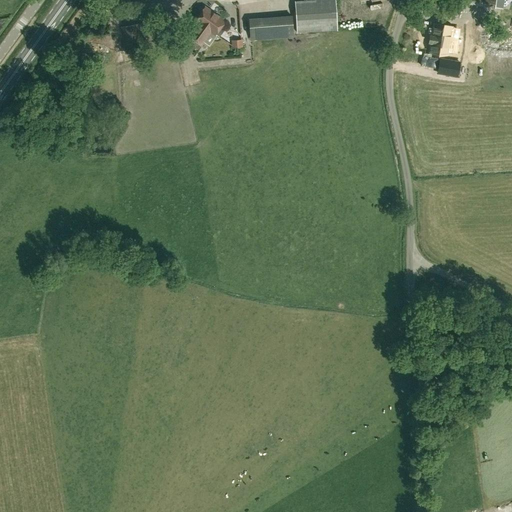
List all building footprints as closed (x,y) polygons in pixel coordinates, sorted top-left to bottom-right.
[(324,0),(295,1),(297,32),(337,30),(335,0),(324,0)] [(443,0),(441,15),(459,18),(461,2),(450,0),(443,0)] [(482,0),(481,5),(494,7),(502,9),(503,0),(482,0)] [(210,31),(215,34),(224,22),(205,7),(204,9),(202,8),(200,9),(199,10),(199,12),(200,14),(195,20),(198,23),(189,36),(201,45),(203,42),(210,31)] [(251,40),(263,39),(261,19),(250,20),(251,40)] [(146,23),(139,24),(141,35),(148,34),(146,23)] [(121,27),(124,50),(142,47),(138,24),(121,27)] [(451,37),(452,27),(451,27),(444,25),(434,24),(431,36),(430,35),(429,43),(430,43),(429,52),(447,55),(448,52),(456,54),(458,39),(451,37)] [(440,59),(437,73),(457,76),(459,62),(440,59)]
